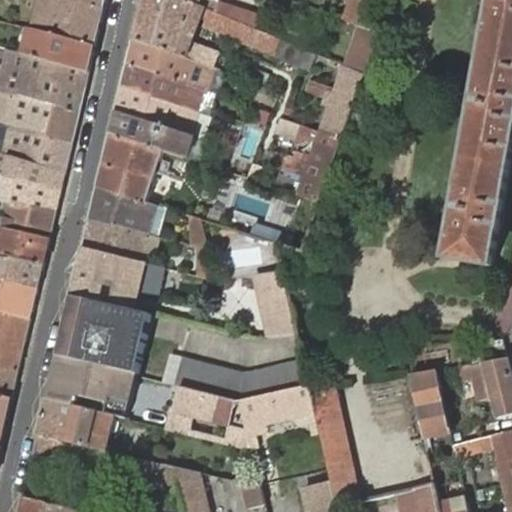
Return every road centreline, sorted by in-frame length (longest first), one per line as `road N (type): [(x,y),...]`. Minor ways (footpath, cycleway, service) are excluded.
road 1 (residential): [(126,0),(6,511)]
road 2 (unknown): [(58,289),(238,338)]
road 3 (unknown): [(35,387),(162,415)]
